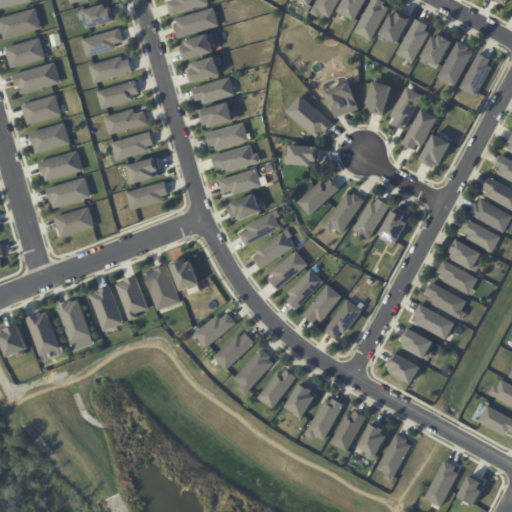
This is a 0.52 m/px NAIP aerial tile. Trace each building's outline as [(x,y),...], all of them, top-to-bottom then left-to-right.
[(0,0),(0,8),(32,1),(32,0),(0,0)] [(171,14),(208,3),(207,0),(169,0),(166,1),(171,14)] [(317,0),(313,8),(297,0),(317,0)] [(343,0),(334,19),(324,14),(322,18),(315,14),(322,0),(343,0)] [(370,0),(359,23),(342,14),(349,0),(370,0)] [(381,0),(389,4),(387,7),(392,9),(375,42),(358,33),(375,0),(381,0)] [(112,6),(116,20),(88,28),(85,18),(81,19),(79,11),(83,10),(83,9),(105,2),(107,7),(112,6)] [(2,34),(0,27),(0,20),(37,9),(43,30),(6,41),(5,35),(2,36),(2,34)] [(218,27),(215,9),(174,17),(178,35),(218,27)] [(403,14),(408,17),(409,16),(413,17),(412,20),(414,21),(400,46),(390,40),(388,44),(382,40),(395,16),(399,18),(401,14),(403,14)] [(419,21),(431,27),(428,32),(432,34),(422,52),(423,52),(417,64),(400,55),(419,20),(419,21)] [(82,38),(87,56),(116,48),(115,42),(123,40),(120,27),(82,38)] [(444,34),(455,40),(453,42),(455,43),(442,68),(425,59),(438,35),(441,37),(443,33),(444,34)] [(184,59),(215,52),(210,34),(180,41),(184,59)] [(11,68),(45,58),(39,37),(5,48),(11,68)] [(461,43),(473,49),(471,52),(476,55),(458,88),(441,79),(461,43)] [(481,52),(492,58),(489,64),(493,66),(478,95),(461,86),(479,51),(481,52)] [(95,82),(133,71),(129,57),(123,59),(122,55),(90,64),(95,82)] [(221,64),(219,56),(187,63),(190,82),(220,76),(218,65),(221,64)] [(60,83),(54,62),(14,74),(20,94),(60,83)] [(394,85),(385,113),(371,109),(373,104),(371,104),(371,105),(367,104),(375,79),(374,79),(376,74),(384,77),(383,82),(394,85)] [(205,104),(204,101),(198,103),(195,90),(232,79),(237,97),(206,106),(205,104)] [(140,98),(136,81),(97,90),(102,107),(140,98)] [(352,110),(336,115),(327,90),(350,82),(359,105),(358,105),(358,107),(352,110)] [(404,130),(423,95),(407,87),(388,121),(404,130)] [(61,115),(55,95),(22,104),(27,124),(61,115)] [(333,122),(301,95),(287,112),(320,139),(333,122)] [(204,127),(233,122),(229,103),(200,108),(204,127)] [(110,134),(148,124),(144,110),(135,113),(134,108),(105,117),(110,134)] [(419,151),(436,116),(420,108),(403,144),(419,151)] [(36,153),(70,143),(64,123),(30,132),(36,153)] [(217,150),(217,148),(212,149),(208,135),(245,124),(251,143),(218,152),(217,150)] [(449,140),(452,142),(439,166),(433,162),(431,165),(420,159),(434,133),(449,140)] [(153,152),(149,134),(113,140),(116,159),(153,152)] [(299,144),(324,147),(323,159),(321,159),(321,161),(319,160),(319,164),(316,164),(316,165),(293,163),(293,162),(287,161),(289,144),(294,145),(294,144),(299,144)] [(223,170),(223,169),(218,171),(214,158),(252,146),(255,156),(259,155),(262,163),(229,174),(228,171),(224,173),(223,170)] [(45,181),(82,170),(77,150),(39,161),(45,181)] [(502,174),(503,172),(497,169),(504,156),(511,160),(511,182),(500,176),(502,174)] [(129,184),(161,176),(156,157),(128,165),(131,176),(127,177),(129,184)] [(266,166),(271,163),(275,172),(270,174),(266,166)] [(261,178),(264,188),(235,197),(234,193),(227,196),(222,182),(258,169),(261,178)] [(90,197),(85,177),(47,188),(53,208),(90,197)] [(332,178),(341,188),(313,215),(300,200),(323,178),(327,182),(331,177),(332,178)] [(489,196),(491,194),(485,191),(492,179),(511,190),(511,211),(488,198),(489,196)] [(167,184),(171,196),(164,198),(166,203),(134,213),(129,194),(167,183),(167,184)] [(355,192),(366,199),(344,233),(334,227),(332,231),(325,226),(348,191),(353,195),(355,192)] [(260,204),(265,215),(245,223),(244,221),(241,223),(239,218),(235,220),(231,212),(236,210),(235,206),(257,197),(260,204)] [(380,199),(391,205),(371,238),(355,229),(372,200),(376,202),(379,198),(380,199)] [(488,203),(511,216),(511,225),(506,235),(471,216),(478,204),(480,206),(483,200),(488,203)] [(55,216),(58,227),(59,227),(61,236),(94,227),(88,206),(55,216)] [(393,208),(381,233),(389,237),(387,241),(394,245),(396,240),(398,241),(408,222),(404,220),(406,215),(393,208)] [(283,230),(249,249),(242,237),(250,232),(248,228),(274,214),(283,230)] [(504,239),(495,256),(468,242),(471,237),(462,232),(469,220),(504,239)] [(252,249),(260,266),(294,250),(286,233),(252,249)] [(462,243),(486,257),(482,266),(484,267),(480,275),(477,273),(477,275),(456,263),(457,262),(452,259),(454,255),(452,254),(458,242),(462,243)] [(308,264),(278,288),(270,278),(274,275),(271,271),(297,250),(308,264)] [(182,290),(199,283),(189,256),(171,263),(182,290)] [(481,281),(472,298),(446,283),(449,279),(439,274),(446,262),(481,281)] [(181,300),(158,309),(144,273),(166,264),(181,300)] [(324,281),(297,309),(287,299),(292,294),(288,291),(312,268),(325,280),(324,281)] [(117,284),(119,283),(119,282),(124,280),(124,279),(136,275),(148,308),(137,312),(138,317),(130,320),(117,284)] [(319,320),(318,318),(314,323),(303,314),(328,283),(343,296),(322,322),(319,320)] [(117,325),(105,330),(91,293),(96,291),(96,290),(110,284),(125,322),(117,325)] [(470,303),(465,313),(469,315),(465,322),(435,306),(436,303),(432,301),(434,298),(428,295),(434,284),(470,303)] [(361,309),(363,310),(345,334),(341,331),(336,339),(324,330),(347,298),(361,309)] [(58,305),(70,300),(70,301),(73,300),(73,301),(79,299),(92,335),(73,342),(58,305)] [(458,326),(448,343),(416,325),(419,319),(416,318),(422,306),(458,326)] [(61,347),(41,354),(26,317),(38,312),(38,313),(41,312),(42,313),(47,311),(61,347)] [(231,315),(239,324),(209,348),(197,334),(220,315),(223,319),(230,313),(231,315)] [(18,353),(10,357),(0,334),(9,330),(9,329),(20,324),(31,347),(26,350),(28,354),(20,357),(18,353)] [(438,346),(433,354),(436,356),(432,363),(430,362),(429,363),(408,351),(411,347),(406,344),(407,343),(403,341),(410,330),(438,346)] [(250,335),(257,343),(230,370),(217,357),(241,334),(244,337),(248,333),(250,335)] [(466,347),(462,354),(457,351),(461,345),(466,347)] [(264,350),(273,357),(271,360),(276,364),(249,395),(242,389),(245,386),(237,379),(263,349),(264,350)] [(423,370),(413,387),(394,376),(396,372),(391,369),(393,366),(390,364),(395,354),(423,370)] [(289,371),(299,378),(277,409),(261,398),(280,371),(284,374),(287,370),(289,371)] [(511,404),(511,384),(502,379),(497,387),(493,385),(490,393),(511,404)] [(306,382),(317,389),(315,390),(317,391),(314,395),(318,398),(306,418),(289,407),(305,382),(306,382)] [(335,399),(347,405),(327,440),(318,435),(316,439),(308,435),(328,398),(334,402),(335,399)] [(511,434),(511,416),(485,407),(479,423),(511,434)] [(358,412),(368,417),(350,452),(333,443),(349,413),(354,416),(357,411),(358,412)] [(377,422),(387,428),(387,430),(388,430),(386,435),(390,437),(379,458),(378,457),(376,461),(368,457),(370,452),(362,448),(376,422),(377,422)] [(400,434),(410,440),(409,443),(414,446),(395,482),(387,478),(389,474),(380,469),(399,434),(400,434)] [(443,506),(459,468),(442,461),(426,499),(443,506)] [(484,482),(469,475),(459,497),(474,504),(484,482)]
